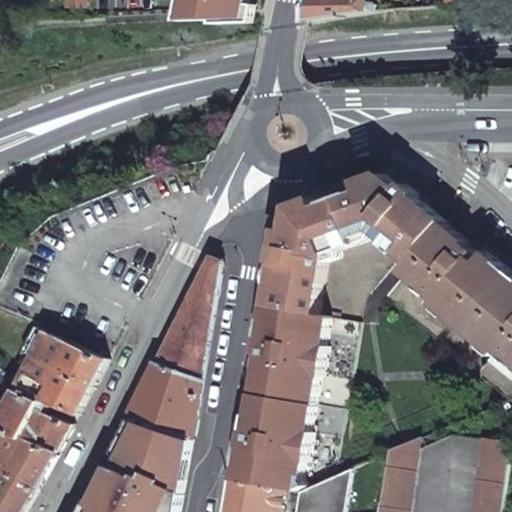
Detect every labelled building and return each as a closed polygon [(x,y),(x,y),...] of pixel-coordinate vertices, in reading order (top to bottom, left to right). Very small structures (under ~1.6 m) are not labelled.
[(189,0),(187,16),(223,15),(222,19),(263,18),(266,2),(258,1),(258,0),(189,0)] [(312,0),(309,20),(343,15),(381,9),(382,1),(376,0),(312,0)] [(306,488),(343,472),(369,295),(406,252),(417,261),(450,221),(451,220),(422,195),(424,193),(411,182),(407,186),(390,172),(366,181),(369,190),(327,205),(323,196),(300,205),(296,228),(288,226),(266,353),(270,353),(256,431),(253,430),(244,480),(291,488),(302,490),(306,488)] [(389,294),(511,395),(511,267),(498,255),(491,255),(484,263),(478,257),(482,252),(471,243),(473,241),(450,221),(417,261),(389,294)] [(163,360),(208,376),(228,260),(216,256),(163,360)] [(12,381),(23,386),(53,329),(43,324),(12,381)] [(53,329),(23,386),(50,398),(83,413),(114,356),(53,329)] [(197,436),(208,376),(163,360),(134,417),(138,419),(197,436)] [(5,421),(65,447),(78,423),(45,407),(50,398),(23,386),(13,406),(5,421)] [(0,399),(0,419),(5,421),(13,406),(0,399)] [(0,450),(50,474),(65,447),(5,421),(0,419),(0,450)] [(188,489),(197,436),(138,419),(123,468),(188,489)] [(426,436),(414,442),(412,456),(423,458),(426,436)] [(499,511),(511,443),(485,439),(473,511),(499,511)] [(413,511),(423,458),(412,456),(414,442),(395,449),(385,511),(413,511)] [(0,511),(28,511),(50,474),(0,450),(0,511)] [(343,472),(306,488),(301,511),(352,511),(361,464),(343,472)] [(150,485),(109,468),(99,488),(148,511),(183,511),(186,500),(149,487),(150,485)] [(286,511),(291,488),(244,480),(229,477),(223,511),(286,511)]
